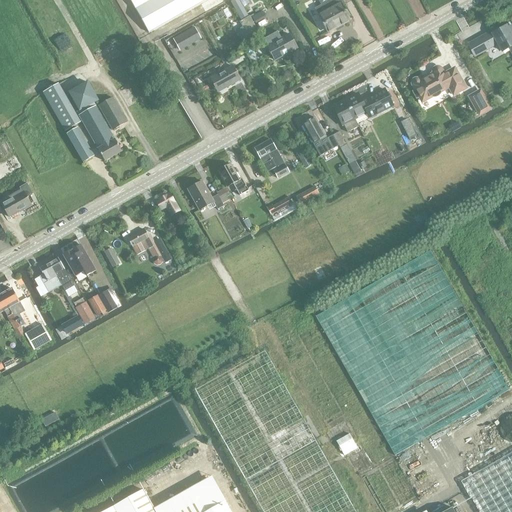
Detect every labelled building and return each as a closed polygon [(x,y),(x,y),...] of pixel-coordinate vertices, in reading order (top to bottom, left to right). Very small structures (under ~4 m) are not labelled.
[(130,0),(149,33),(205,0),(130,0)] [(240,0),(231,0),(230,0),(242,18),(249,14),(240,0)] [(341,6),(344,5),(341,0),(329,0),(321,5),(322,5),(321,6),(315,9),(328,32),(335,28),(341,24),(349,20),(341,6)] [(264,11),(253,14),(255,21),(266,18),(264,11)] [(239,22),(242,27),(248,37),(258,31),(250,16),(239,22)] [(511,52),(511,26),(507,29),(506,27),(493,34),(492,32),(469,44),(469,45),(469,46),(474,55),(475,55),(475,56),(497,43),(502,52),(509,48),(511,52)] [(194,27),(173,39),(179,50),(194,42),(191,37),(197,33),(194,27)] [(288,34),(266,46),(275,61),(297,49),(288,34)] [(231,64),(209,77),(218,92),(240,80),(231,64)] [(423,101),(431,97),(433,97),(435,97),(437,96),(439,95),(440,93),(441,91),(449,87),(454,94),(465,88),(454,69),(444,75),(440,68),(438,68),(436,67),(434,68),(433,71),(433,72),(434,73),(430,75),(430,76),(424,80),(424,79),(420,81),(419,80),(417,79),(415,79),(413,80),(412,82),(412,84),(415,90),(412,92),(416,99),(419,97),(422,101),(423,101)] [(64,131),(80,122),(58,84),(43,93),(64,131)] [(362,102),(358,94),(345,100),(357,124),(393,106),(385,90),(372,96),(372,97),(362,102)] [(480,91),(470,97),(479,114),(490,109),(480,91)] [(113,98),(99,106),(112,130),(126,122),(113,98)] [(359,127),(357,124),(345,100),(333,107),(342,125),(343,124),(347,133),(359,127)] [(114,140),(95,107),(79,116),(98,149),(105,162),(122,152),(114,140)] [(313,109),(305,113),(309,120),(317,116),(313,109)] [(315,118),(302,125),(313,144),(326,137),(315,118)] [(417,140),(407,119),(401,122),(411,143),(417,140)] [(77,128),(67,134),(83,163),(94,156),(77,128)] [(333,135),(339,146),(355,175),(360,171),(354,161),(355,160),(339,131),(333,135)] [(339,146),(333,135),(326,139),(332,149),(339,146)] [(270,139),(262,144),(281,177),(288,172),(270,139)] [(281,177),(262,144),(254,148),(271,177),(276,174),(278,178),(281,177)] [(300,144),(293,148),(306,168),(312,165),(300,144)] [(218,171),(227,187),(233,184),(239,196),(248,191),(242,179),(239,180),(231,165),(218,171)] [(339,170),(342,175),(349,172),(346,166),(339,170)] [(211,198),(202,181),(187,190),(199,210),(213,202),(217,210),(224,206),(223,205),(222,202),(217,195),(211,198)] [(5,202),(1,203),(9,217),(21,211),(21,212),(31,206),(26,198),(33,194),(27,184),(19,188),(20,190),(3,199),(5,202)] [(301,207),(319,196),(314,187),(295,197),(301,207)] [(156,201),(161,211),(165,209),(170,217),(180,211),(169,193),(156,201)] [(225,193),(219,197),(222,202),(223,205),(229,202),(229,200),(225,194),(225,193)] [(271,216),(293,203),(289,197),(272,206),(271,205),(266,208),(271,216)] [(414,217),(417,223),(428,218),(424,212),(414,217)] [(129,239),(135,251),(141,247),(146,245),(147,244),(149,247),(148,250),(152,256),(152,262),(154,265),(157,266),(160,265),(162,262),(162,260),(165,264),(170,260),(159,239),(153,243),(149,237),(147,238),(143,231),(129,239)] [(96,271),(81,245),(72,250),(87,276),(96,271)] [(202,246),(195,250),(199,257),(206,253),(202,246)] [(119,264),(111,249),(105,252),(113,267),(119,264)] [(87,276),(72,250),(63,255),(75,277),(84,272),(87,276)] [(74,285),(66,271),(68,270),(62,260),(60,262),(58,258),(49,263),(61,285),(64,291),(74,285)] [(61,285),(49,263),(40,268),(43,275),(40,277),(49,292),(61,285)] [(13,306),(19,302),(12,288),(1,294),(9,308),(19,327),(25,324),(17,312),(13,306)] [(115,305),(107,290),(98,295),(106,310),(115,305)] [(9,308),(1,294),(0,295),(0,312),(4,310),(9,319),(8,319),(14,330),(19,327),(9,308)] [(97,296),(89,301),(97,316),(106,310),(97,296)] [(83,298),(74,303),(76,307),(85,302),(83,298)] [(86,303),(77,309),(85,323),(94,317),(86,303)] [(78,316),(63,325),(68,334),(83,325),(78,316)] [(43,325),(25,335),(34,350),(52,340),(43,325)] [(436,430),(511,391),(483,339),(472,345),(479,346),(482,345),(485,351),(484,358),(489,367),(486,367),(478,371),(473,370),(474,373),(473,380),(470,379),(462,383),(461,391),(464,398),(461,400),(458,413),(451,417),(432,413),(435,419),(433,425),(436,430)] [(354,511),(264,351),(194,391),(262,511),(354,511)] [(45,425),(58,418),(55,412),(42,418),(45,425)] [(343,454),(358,448),(351,432),(337,439),(343,454)] [(478,511),(511,511),(511,453),(461,482),(478,511)] [(155,511),(141,487),(96,511),(155,511)] [(228,511),(222,500),(200,511),(228,511)]
